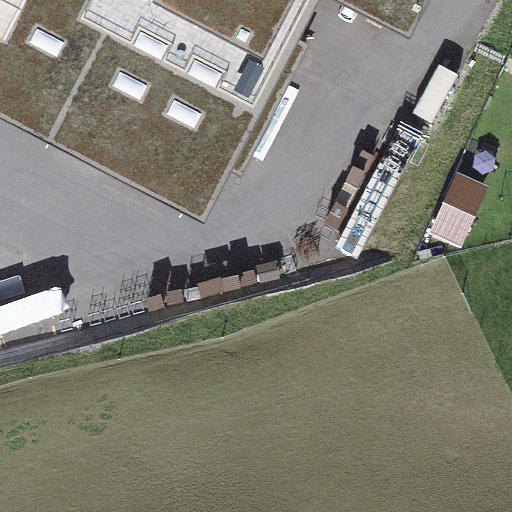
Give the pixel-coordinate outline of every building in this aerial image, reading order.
[(121,0),(11,0),(0,22),(0,94),(54,123),(121,0)] [(0,0),(0,22),(11,0),(0,0)] [(124,0),(59,126),(193,194),(212,159),(240,173),(305,47),(277,32),(293,0),(124,0)] [(356,0),(396,21),(406,0),(356,0)] [(459,176),(438,234),(470,245),(491,187),(459,176)]
